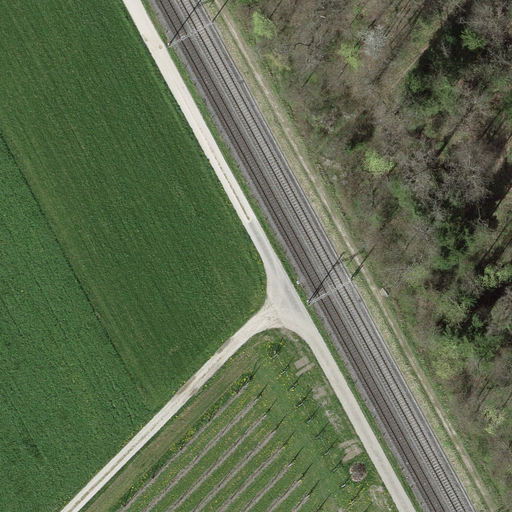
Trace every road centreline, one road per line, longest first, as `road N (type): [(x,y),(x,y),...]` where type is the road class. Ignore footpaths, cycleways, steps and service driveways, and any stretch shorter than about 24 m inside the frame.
road 1 (unclassified): [(406,511),(251,228)]
road 2 (track): [(73,511),(289,298)]
road 3 (track): [(251,228),(128,0)]
